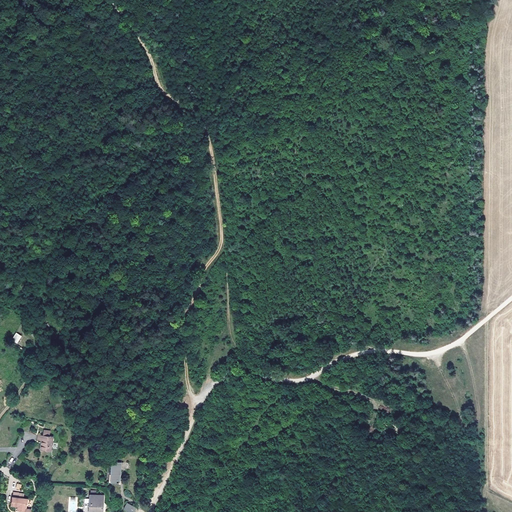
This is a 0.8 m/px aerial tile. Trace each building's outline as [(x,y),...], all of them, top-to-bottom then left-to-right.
[(16,333),(11,340),(17,344),(22,336),(16,333)] [(43,442),(43,451),(53,452),(54,437),(51,437),(51,432),(48,432),(47,436),(40,436),(39,441),(43,442)] [(110,469),(121,470),(122,462),(110,461),(110,469)] [(121,471),(110,471),(110,473),(111,474),(111,482),(116,482),(116,485),(118,485),(118,482),(118,477),(120,477),(121,474),(121,471)] [(25,493),(19,493),(19,497),(13,496),(12,505),(18,506),(20,506),(19,509),(26,510),(25,511),(30,511),(31,508),(26,507),(28,498),(24,498),(25,493)] [(102,511),(104,495),(90,494),(89,511),(97,511),(102,511)] [(77,511),(77,497),(68,497),(68,511),(77,511)] [(126,502),(122,508),(129,511),(131,511),(134,507),(126,502)]
